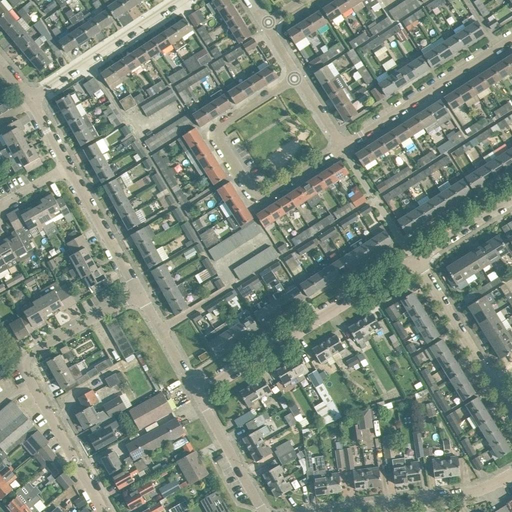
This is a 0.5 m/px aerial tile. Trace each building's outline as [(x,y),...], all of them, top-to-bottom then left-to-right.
[(96,9),(102,5),(98,0),(97,0),(93,3),(96,9)] [(127,11),(119,0),(103,0),(104,2),(104,1),(108,7),(115,18),(127,11)] [(119,0),(127,11),(138,3),(136,0),(119,0)] [(219,12),(231,4),(229,0),(213,0),(212,1),(219,12)] [(341,15),(352,8),(346,0),(336,0),(333,2),(341,15)] [(376,0),(361,0),(362,1),(363,1),(366,6),(368,10),(379,3),(376,0)] [(410,12),(415,9),(409,0),(406,0),(404,2),(410,12)] [(409,0),(415,9),(420,5),(416,0),(409,0)] [(479,10),(484,6),(480,0),(476,0),(474,2),(479,10)] [(27,13),(35,7),(35,6),(31,1),(17,12),(22,18),(27,13)] [(430,12),(437,7),(434,1),(426,6),(430,12)] [(0,18),(8,12),(0,2),(0,18)] [(330,21),(341,15),(333,2),(322,9),(330,21)] [(405,15),(410,12),(404,2),(399,5),(405,15)] [(226,22),(238,14),(231,4),(219,12),(226,22)] [(141,5),(130,10),(133,18),(145,13),(141,5)] [(400,18),(405,15),(399,5),(394,8),(400,18)] [(479,10),(484,17),(489,14),(484,6),(479,10)] [(395,21),(400,18),(394,8),(389,11),(395,21)] [(416,20),(417,20),(425,15),(421,9),(413,15),(416,20)] [(101,30),(113,22),(105,10),(92,18),(101,30)] [(75,15),(89,37),(101,30),(92,18),(88,21),(81,11),(75,15)] [(316,31),(317,30),(327,24),(319,11),(308,18),(316,31)] [(0,23),(6,31),(17,22),(8,12),(0,18),(0,23)] [(195,13),(195,12),(188,16),(195,27),(201,23),(195,13)] [(27,13),(22,18),(27,23),(32,19),(27,13)] [(232,33),(245,25),(238,14),(226,22),(232,33)] [(72,24),(67,28),(70,33),(78,45),(81,43),(82,44),(87,41),(86,40),(89,37),(75,15),(69,19),(72,24)] [(413,15),(407,18),(413,28),(419,24),(417,20),(416,20),(413,15)] [(377,24),(381,31),(392,24),(388,17),(377,24)] [(182,38),(193,31),(185,18),(174,25),(182,38)] [(319,34),(317,30),(316,31),(308,18),(298,25),(306,37),(310,35),(312,38),(319,34)] [(484,34),(477,22),(471,25),(467,19),(462,22),(474,40),(484,34)] [(40,20),(34,25),(37,29),(43,25),(40,20)] [(496,20),(488,24),(491,29),(499,25),(496,20)] [(14,41),(25,32),(17,22),(6,31),(14,41)] [(456,35),(463,47),(474,40),(462,22),(463,24),(453,30),(456,35)] [(400,23),(390,29),(394,35),(396,34),(399,32),(404,39),(405,41),(410,38),(400,23)] [(375,26),(369,29),(374,36),(381,31),(377,24),(375,26)] [(186,44),(182,38),(174,25),(163,32),(172,45),(176,51),(186,44)] [(239,44),(252,36),(245,25),(232,33),(239,44)] [(295,44),(306,37),(298,25),(287,32),(295,44)] [(52,30),(55,36),(62,32),(58,26),(52,30)] [(202,38),(208,33),(203,26),(197,30),(202,38)] [(393,36),(394,35),(390,29),(379,37),(383,43),(388,39),(390,42),(396,39),(393,36)] [(23,51),(34,42),(25,32),(14,41),(23,51)] [(48,32),(43,35),(46,41),(51,37),(48,32)] [(161,52),(172,45),(163,32),(153,39),(161,52)] [(356,38),(360,44),(369,39),(364,32),(356,38)] [(66,53),(78,45),(70,33),(58,41),(66,53)] [(208,33),(202,38),(207,45),(213,41),(208,33)] [(453,54),(463,47),(456,35),(445,42),(453,54)] [(38,48),(44,43),(39,37),(34,42),(23,51),(32,61),(42,52),(38,48)] [(385,46),(383,43),(379,37),(368,43),(372,49),(374,53),(385,46)] [(360,44),(356,38),(349,42),(353,49),(360,44)] [(151,59),(161,52),(153,39),(142,46),(151,59)] [(245,44),(243,46),(247,52),(250,50),(252,49),(258,45),(257,45),(254,39),(245,44)] [(58,58),(63,55),(55,42),(50,46),(58,58)] [(442,61),(453,54),(445,42),(434,49),(442,61)] [(329,50),(334,56),(344,50),(340,43),(329,50)] [(364,54),(372,49),(368,43),(361,48),(364,54)] [(431,44),(421,50),(431,67),(442,61),(434,49),(431,44)] [(140,66),(151,59),(142,46),(132,53),(140,66)] [(211,51),(210,51),(215,59),(222,55),(217,47),(216,47),(211,51)] [(232,52),(236,59),(244,54),(240,47),(232,52)] [(194,55),(201,66),(201,67),(211,60),(205,49),(194,55)] [(350,51),(346,53),(355,65),(361,61),(353,49),(350,51)] [(324,54),(318,57),(322,63),(334,56),(329,50),(324,54)] [(40,71),(51,62),(42,52),(32,61),(40,71)] [(229,63),(236,59),(232,52),(225,57),(229,63)] [(130,73),(140,66),(132,53),(121,60),(130,73)] [(194,55),(183,61),(190,73),(201,67),(201,66),(194,55)] [(312,70),(322,63),(318,57),(308,64),(312,70)] [(418,76),(429,69),(421,57),(411,64),(418,76)] [(211,65),(215,72),(226,65),(222,58),(211,65)] [(394,58),(383,63),(387,70),(397,65),(394,58)] [(418,76),(411,64),(407,58),(397,65),(408,83),(418,76)] [(500,79),(511,71),(511,70),(505,59),(492,67),(500,79)] [(120,79),(130,73),(121,60),(111,67),(122,83),(120,79)] [(326,66),(314,74),(322,86),(339,75),(331,63),(326,66)] [(268,84),(278,78),(271,65),(260,72),(268,84)] [(362,77),(369,73),(364,65),(357,70),(362,77)] [(397,89),(408,83),(397,65),(386,72),(390,77),(397,89)] [(120,84),(122,83),(111,67),(101,74),(111,90),(120,84)] [(207,67),(196,74),(200,81),(211,74),(207,67)] [(500,79),(492,67),(480,74),(488,86),(500,79)] [(184,68),(176,73),(179,79),(187,75),(187,74),(184,68)] [(257,91),(268,84),(260,72),(249,79),(257,91)] [(176,73),(168,78),(171,83),(172,84),(179,79),(176,73)] [(369,73),(362,77),(367,85),(374,81),(369,73)] [(196,74),(185,80),(192,91),(200,87),(197,82),(200,81),(196,74)] [(488,86),(480,74),(468,82),(476,94),(488,86)] [(339,75),(322,86),(329,98),(343,90),(347,87),(339,75)] [(386,96),(397,89),(390,77),(379,84),(386,96)] [(94,78),(83,85),(91,96),(101,89),(94,78)] [(246,98),(257,91),(249,79),(238,85),(246,98)] [(185,80),(175,87),(179,94),(185,103),(186,105),(192,102),(185,90),(187,89),(196,103),(198,101),(192,91),(185,80)] [(162,81),(154,86),(158,92),(166,87),(165,86),(162,81)] [(456,90),(464,102),(476,94),(468,82),(456,90)] [(236,105),(246,98),(238,85),(228,92),(236,105)] [(154,86),(146,90),(150,97),(158,92),(154,86)] [(372,90),(371,91),(372,93),(378,102),(384,98),(378,89),(377,87),(373,89),(372,90)] [(172,102),(177,99),(171,89),(166,92),(172,102)] [(232,107),(224,94),(221,90),(210,97),(213,101),(214,101),(222,114),(232,107)] [(337,110),(350,102),(343,90),(329,98),(337,110)] [(451,110),(464,102),(456,90),(444,98),(451,110)] [(69,95),(57,102),(63,113),(75,106),(81,103),(81,102),(75,91),(69,95)] [(167,105),(172,102),(166,92),(161,95),(167,105)] [(140,94),(133,98),(137,105),(144,100),(140,94)] [(134,106),(136,105),(137,105),(133,98),(131,95),(128,96),(119,101),(126,111),(134,106)] [(162,108),(167,105),(161,95),(156,98),(162,108)] [(157,111),(162,108),(156,98),(151,101),(157,111)] [(505,114),(511,109),(511,99),(501,107),(505,114)] [(439,125),(452,118),(440,100),(428,108),(439,125)] [(152,114),(157,111),(151,101),(146,104),(152,114)] [(211,121),(222,114),(214,101),(213,101),(203,108),(211,121)] [(13,108),(8,102),(1,106),(5,113),(13,108)] [(345,123),(358,114),(350,102),(337,110),(345,123)] [(107,109),(104,111),(105,113),(107,117),(117,111),(112,104),(106,107),(107,109)] [(147,117),(152,114),(146,104),(141,106),(147,117)] [(69,124),(81,117),(75,106),(63,113),(69,124)] [(501,107),(494,112),(496,116),(497,117),(498,118),(505,114),(501,107)] [(200,127),(211,121),(203,108),(192,115),(200,127)] [(427,133),(439,125),(428,108),(416,115),(424,128),(427,133)] [(458,110),(460,121),(468,119),(465,108),(458,110)] [(117,111),(107,117),(110,122),(111,125),(113,128),(114,128),(124,122),(117,111)] [(81,117),(69,124),(75,135),(92,125),(86,114),(81,117)] [(183,117),(189,128),(194,124),(187,114),(183,117)] [(412,136),(424,128),(416,115),(404,123),(412,136)] [(184,131),(189,128),(183,117),(178,120),(184,131)] [(477,122),(481,129),(489,124),(485,117),(477,122)] [(504,119),(497,124),(500,130),(508,125),(504,119)] [(0,131),(9,147),(24,138),(18,128),(22,126),(18,120),(0,129),(0,131)] [(180,134),(184,131),(178,120),(173,123),(180,134)] [(469,137),(481,129),(477,122),(465,130),(469,137)] [(175,137),(180,134),(173,123),(168,127),(175,137)] [(400,144),(412,136),(404,123),(392,131),(400,144)] [(81,146),(99,137),(92,125),(75,135),(81,146)] [(131,133),(126,125),(121,129),(126,137),(131,133)] [(170,140),(175,137),(168,127),(164,130),(170,140)] [(196,128),(183,136),(190,148),(203,140),(196,128)] [(490,128),(482,133),(486,139),(494,134),(490,128)] [(165,143),(170,140),(164,130),(159,133),(165,143)] [(453,134),(447,138),(449,140),(453,147),(465,139),(460,130),(455,133),(453,134)] [(388,152),(400,144),(392,131),(379,138),(388,152)] [(161,146),(165,143),(159,133),(154,136),(161,146)] [(482,133),(475,137),(479,144),(481,142),(483,145),(488,142),(486,139),(482,133)] [(137,150),(141,147),(137,140),(136,140),(133,136),(122,143),(126,148),(131,144),(135,151),(137,150)] [(156,149),(161,146),(154,136),(149,139),(156,149)] [(18,156),(34,147),(31,143),(28,145),(24,138),(9,147),(0,151),(6,163),(9,161),(18,156)] [(376,159),(388,152),(379,138),(367,146),(376,159)] [(151,152),(156,149),(149,139),(145,142),(151,152)] [(203,140),(190,148),(198,161),(211,152),(203,140)] [(441,154),(453,147),(449,140),(437,148),(441,154)] [(469,141),(461,146),(465,152),(473,147),(469,141)] [(90,161),(102,154),(96,143),(83,150),(90,161)] [(364,167),(376,159),(367,146),(355,154),(364,167)] [(461,146),(453,151),(457,157),(465,152),(461,146)] [(27,172),(43,164),(34,147),(18,156),(9,161),(15,171),(24,167),(27,172)] [(135,151),(141,159),(147,155),(141,147),(137,150),(135,151)] [(425,156),(429,162),(437,157),(432,150),(425,156)] [(159,151),(152,156),(156,163),(163,159),(159,151)] [(507,171),(511,167),(511,155),(509,151),(498,157),(507,171)] [(211,152),(198,161),(206,173),(219,165),(211,152)] [(96,172),(108,165),(102,154),(90,161),(96,172)] [(442,167),(451,161),(447,155),(438,161),(442,167)] [(421,167),(429,162),(425,156),(417,160),(421,167)] [(496,178),(507,171),(498,157),(487,164),(496,178)] [(149,158),(143,162),(147,169),(153,166),(149,158)] [(330,167),(338,180),(349,173),(341,161),(330,167)] [(433,173),(442,167),(438,161),(429,167),(433,173)] [(485,185),(496,178),(487,164),(477,171),(485,185)] [(102,183),(114,176),(108,165),(96,172),(102,183)] [(219,165),(206,173),(214,185),(227,177),(227,176),(226,177),(219,165)] [(400,171),(405,178),(413,172),(409,166),(400,171)] [(328,187),(338,180),(330,167),(320,174),(328,187)] [(168,168),(162,172),(167,181),(173,176),(171,172),(168,168)] [(395,174),(393,176),(397,182),(405,178),(400,171),(395,174)] [(415,176),(419,182),(427,177),(423,171),(415,176)] [(466,178),(474,191),(485,185),(477,171),(466,178)] [(122,190),(122,191),(133,184),(127,172),(120,176),(116,179),(104,186),(110,197),(122,190)] [(157,185),(163,182),(157,173),(151,177),(157,185)] [(317,194),(328,187),(320,174),(309,181),(317,194)] [(173,176),(167,181),(168,183),(171,188),(178,184),(173,176)] [(415,176),(408,181),(411,187),(414,185),(419,182),(415,176)] [(452,187),(460,200),(471,193),(463,180),(452,187)] [(317,194),(309,181),(298,188),(306,200),(310,206),(320,199),(319,197),(317,194)] [(163,182),(157,185),(161,192),(167,189),(163,182)] [(230,182),(217,190),(224,203),(237,194),(230,183),(230,182)] [(376,187),(380,193),(388,188),(384,182),(376,187)] [(393,190),(397,195),(403,191),(400,186),(393,190)] [(450,207),(460,200),(452,187),(441,194),(450,207)] [(296,207),(306,200),(298,188),(288,195),(296,207)] [(128,201),(122,191),(122,190),(110,197),(116,208),(128,201)] [(386,202),(397,195),(393,190),(383,197),(386,202)] [(356,207),(366,201),(360,191),(350,198),(356,207)] [(183,193),(176,197),(181,205),(188,201),(183,193)] [(41,200),(52,219),(55,217),(57,220),(64,216),(70,213),(62,197),(56,201),(52,194),(41,200)] [(237,194),(224,203),(232,215),(245,207),(237,194)] [(439,214),(450,207),(441,194),(430,200),(439,214)] [(165,198),(169,206),(175,203),(170,195),(165,198)] [(285,214),(296,207),(288,195),(277,201),(285,214)] [(56,226),(52,219),(41,200),(37,203),(39,206),(32,210),(43,230),(44,229),(47,236),(51,234),(49,230),(56,226)] [(428,221),(439,214),(430,200),(420,207),(428,221)] [(122,219),(134,212),(128,201),(116,208),(122,219)] [(275,221),(285,214),(277,201),(267,208),(275,221)] [(341,207),(345,214),(353,209),(349,203),(341,207)] [(369,204),(358,211),(362,217),(370,212),(372,210),(372,209),(369,205),(369,204)] [(196,215),(191,206),(184,210),(189,218),(196,215)] [(245,207),(232,215),(240,227),(253,219),(253,218),(245,207)] [(341,207),(333,213),(337,219),(345,214),(341,207)] [(417,228),(428,221),(420,207),(409,214),(417,228)] [(178,208),(172,211),(179,223),(185,219),(178,208)] [(264,227),(275,221),(267,208),(256,215),(264,227)] [(18,209),(12,212),(25,234),(25,235),(30,232),(30,231),(37,227),(40,232),(43,230),(32,210),(26,213),(24,210),(20,212),(18,209)] [(134,212),(122,219),(128,230),(146,220),(140,209),(134,212)] [(16,233),(6,239),(16,257),(22,253),(27,251),(32,248),(28,241),(25,235),(25,234),(12,212),(7,215),(8,217),(9,219),(15,230),(15,231),(16,233)] [(347,218),(351,224),(359,219),(355,213),(347,218)] [(334,221),(330,214),(319,221),(324,228),(334,221)] [(407,234),(417,228),(409,214),(398,221),(407,234)] [(343,228),(351,224),(347,218),(339,223),(343,228)] [(197,231),(203,227),(199,219),(192,223),(197,231)] [(255,221),(250,225),(257,235),(262,232),(255,221)] [(319,221),(312,226),(316,233),(324,228),(319,221)] [(186,234),(192,231),(187,222),(181,226),(186,234)] [(511,232),(511,235),(502,242),(506,247),(511,244),(511,249),(511,223),(511,222),(507,224),(511,232)] [(143,228),(131,235),(131,236),(132,235),(138,246),(155,236),(149,225),(144,228),(143,228)] [(250,225),(245,228),(251,238),(257,235),(250,225)] [(382,225),(371,232),(375,237),(382,249),(392,242),(393,243),(386,231),(382,225)] [(334,226),(326,231),(330,237),(331,236),(337,232),(334,226)] [(199,235),(207,248),(220,240),(212,227),(199,235)] [(245,228),(239,231),(246,242),(251,238),(245,228)] [(307,229),(298,235),(303,241),(311,236),(307,229)] [(78,237),(75,231),(68,235),(71,241),(78,237)] [(197,240),(196,238),(192,231),(186,234),(190,240),(184,244),(186,247),(197,240)] [(239,231),(234,234),(241,245),(246,242),(239,231)] [(322,242),(330,237),(326,231),(318,236),(322,242)] [(370,240),(364,244),(372,256),(382,249),(375,237),(372,232),(367,235),(370,240)] [(234,234),(229,238),(236,248),(241,245),(234,234)] [(86,241),(82,235),(78,237),(71,241),(67,243),(70,249),(75,247),(86,241)] [(295,246),(303,241),(298,235),(291,239),(295,246)] [(511,249),(511,244),(506,247),(502,242),(498,235),(498,236),(492,239),(491,237),(488,239),(500,258),(509,252),(511,256),(511,249)] [(155,236),(138,246),(144,257),(156,250),(150,240),(156,236),(155,236)] [(229,238),(224,241),(231,252),(236,248),(229,238)] [(7,243),(0,246),(0,254),(5,263),(16,257),(6,239),(5,239),(7,243)] [(361,239),(350,246),(353,251),(361,262),(372,256),(364,244),(361,239)] [(491,263),(500,258),(488,239),(485,240),(487,243),(481,246),(491,263)] [(312,240),(305,245),(308,251),(316,246),(312,240)] [(88,252),(86,248),(89,246),(86,241),(75,247),(70,249),(67,251),(70,256),(76,267),(91,258),(88,252)] [(224,241),(219,244),(226,255),(231,252),(224,241)] [(199,243),(193,246),(198,254),(204,251),(199,243)] [(285,243),(277,248),(282,255),(289,250),(285,243)] [(219,244),(214,247),(220,258),(226,255),(219,244)] [(301,256),(308,251),(305,245),(297,250),(301,256)] [(271,246),(266,250),(272,260),(278,257),(271,246)] [(483,268),(491,263),(481,246),(475,250),(474,248),(471,249),(483,268)] [(156,250),(144,257),(150,267),(149,268),(150,268),(162,262),(163,261),(162,261),(168,258),(165,251),(162,247),(156,250)] [(214,247),(209,251),(215,261),(220,258),(214,247)] [(196,254),(192,248),(184,253),(187,259),(196,254)] [(483,268),(471,249),(468,251),(469,253),(463,257),(474,274),(476,278),(479,276),(477,272),(483,268)] [(266,250),(260,253),(267,264),(272,260),(266,250)] [(294,251),(283,259),(287,264),(292,261),(296,268),(298,266),(302,264),(298,257),(294,251)] [(353,251),(343,258),(350,269),(361,262),(353,251)] [(260,253),(255,256),(262,267),(267,264),(260,253)] [(255,256),(250,260),(256,270),(262,267),(255,256)] [(207,269),(212,266),(207,257),(202,261),(207,269)] [(465,279),(474,274),(463,257),(458,261),(456,258),(453,260),(465,279)] [(82,278),(85,276),(101,268),(98,263),(95,265),(91,258),(76,267),(69,271),(72,277),(79,273),(82,278)] [(343,258),(332,264),(339,276),(350,269),(343,258)] [(51,270),(57,267),(53,259),(47,262),(51,270)] [(250,260),(244,263),(251,274),(256,270),(250,260)] [(457,284),(465,279),(453,260),(451,262),(452,264),(446,268),(446,267),(446,268),(450,274),(447,276),(453,287),(456,285),(457,285),(457,284)] [(277,262),(270,267),(273,273),(281,268),(278,262),(277,262)] [(244,263),(239,266),(246,277),(251,274),(244,263)] [(163,264),(151,271),(152,272),(152,271),(158,282),(170,275),(163,264)] [(332,264),(321,271),(329,283),(339,276),(332,264)] [(201,283),(217,273),(212,266),(207,269),(196,275),(201,283)] [(239,266),(234,270),(241,280),(246,277),(239,266)] [(270,267),(259,274),(263,280),(266,278),(270,276),(273,273),(270,267)] [(95,293),(113,282),(110,276),(106,278),(101,268),(85,276),(95,293)] [(321,271),(311,278),(318,290),(329,283),(321,271)] [(506,282),(511,278),(511,277),(509,273),(503,277),(506,282)] [(13,278),(16,284),(25,279),(22,274),(13,278)] [(170,275),(158,282),(164,293),(176,286),(170,275)] [(215,282),(219,290),(225,286),(220,278),(218,275),(212,279),(214,282),(215,282)] [(263,286),(260,281),(256,276),(248,281),(252,286),(256,291),(263,286)] [(33,277),(25,281),(28,286),(36,281),(33,277)] [(502,281),(500,278),(498,277),(491,281),(494,287),(502,281)] [(9,288),(16,284),(13,278),(5,283),(9,288)] [(311,278),(300,285),(308,297),(308,296),(318,290),(311,278)] [(241,285),(242,287),(244,291),(252,286),(248,281),(241,285)] [(485,292),(494,287),(491,281),(482,287),(485,292)] [(176,286),(164,293),(171,304),(182,297),(188,294),(182,283),(176,286)] [(279,292),(272,296),(273,297),(276,302),(283,312),(294,305),(287,295),(279,283),(275,285),(279,292)] [(71,292),(68,287),(62,291),(64,295),(71,292)] [(477,297),(485,292),(482,287),(473,292),(477,297)] [(298,288),(287,295),(294,305),(304,299),(305,299),(298,288)] [(55,290),(44,296),(52,312),(59,308),(63,306),(65,309),(71,306),(64,295),(62,291),(57,293),(55,290)] [(224,296),(227,302),(235,297),(232,291),(224,296)] [(477,297),(473,292),(473,291),(462,298),(466,304),(477,297)] [(40,299),(33,302),(42,318),(46,315),(52,312),(44,296),(44,297),(41,292),(37,294),(40,299)] [(71,306),(76,303),(71,292),(64,295),(71,306)] [(403,314),(419,303),(413,292),(385,310),(392,321),(401,315),(397,310),(404,306),(407,311),(403,314)] [(490,293),(468,306),(468,307),(472,312),(470,314),(471,316),(490,304),(495,301),(490,293)] [(182,297),(171,304),(176,315),(176,316),(189,308),(182,297)] [(272,304),(266,308),(272,319),(283,312),(276,302),(273,297),(269,299),(272,304)] [(227,307),(225,303),(221,298),(213,303),(219,312),(227,307)] [(261,301),(251,308),(262,326),(262,325),(272,319),(266,308),(261,301)] [(22,308),(26,315),(20,318),(29,334),(46,324),(44,321),(33,302),(22,308)] [(219,312),(213,303),(206,308),(209,313),(212,311),(215,315),(219,313),(219,312)] [(414,322),(426,314),(419,303),(403,314),(406,318),(410,316),(414,322)] [(478,323),(496,313),(490,304),(471,316),(473,320),(475,318),(478,323)] [(246,319),(240,322),(248,334),(258,328),(259,328),(248,311),(243,314),(246,319)] [(199,312),(191,317),(195,322),(202,318),(202,317),(199,312)] [(482,333),(501,321),(496,313),(478,323),(482,330),(480,331),(482,333)] [(368,334),(369,334),(375,330),(376,332),(382,328),(373,314),(361,321),(368,334)] [(420,333),(433,325),(426,314),(414,322),(420,333)] [(13,343),(29,334),(20,318),(10,324),(7,319),(1,323),(13,343)] [(109,330),(119,324),(116,318),(105,324),(109,330)] [(398,332),(404,328),(399,320),(393,324),(398,332)] [(371,339),(369,334),(368,334),(361,321),(349,328),(357,343),(358,342),(363,349),(367,346),(365,342),(371,339)] [(489,341),(506,330),(501,321),(482,333),(484,337),(486,336),(489,341)] [(215,329),(215,330),(226,348),(237,341),(230,329),(226,322),(215,329)] [(240,322),(230,329),(237,341),(248,334),(240,322)] [(112,335),(122,329),(119,324),(109,330),(112,335)] [(427,344),(440,336),(433,325),(420,333),(427,344)] [(404,328),(398,332),(403,339),(409,336),(404,328)] [(493,351),(511,339),(511,338),(511,332),(509,328),(506,331),(506,330),(489,341),(493,347),(491,348),(493,351)] [(115,341),(125,335),(122,329),(112,335),(115,341)] [(215,330),(204,336),(216,355),(226,348),(215,330)] [(402,351),(398,346),(400,345),(394,334),(389,337),(393,343),(392,343),(395,348),(398,353),(402,351)] [(118,347),(128,341),(125,335),(115,341),(118,347)] [(324,342),(332,355),(338,351),(340,353),(345,350),(337,335),(324,342)] [(436,358),(449,350),(442,339),(429,347),(436,358)] [(500,359),(511,351),(511,339),(493,351),(495,354),(497,353),(500,358),(500,359)] [(121,353),(132,347),(128,341),(118,347),(121,353)] [(326,358),(332,355),(324,342),(312,349),(321,364),(327,361),(326,358)] [(411,353),(416,350),(412,342),(406,345),(411,353)] [(67,345),(60,349),(63,355),(65,354),(67,352),(70,350),(67,345)] [(124,358),(135,352),(132,347),(121,353),(124,358)] [(443,369),(455,361),(449,350),(436,358),(443,369)] [(206,352),(198,357),(201,362),(209,357),(206,352)] [(357,356),(361,362),(366,359),(362,353),(357,356)] [(413,357),(417,365),(423,362),(422,359),(424,358),(421,353),(413,357)] [(55,375),(67,369),(60,356),(48,362),(55,375)] [(356,356),(350,359),(354,366),(360,362),(356,356)] [(289,363),(296,376),(303,372),(304,374),(309,371),(300,357),(289,363)] [(110,367),(106,360),(94,366),(96,369),(98,373),(110,367)] [(449,379),(462,372),(455,361),(443,369),(449,379)] [(289,380),(296,376),(289,363),(276,371),(285,386),(291,382),(289,380)] [(64,388),(75,382),(74,381),(77,379),(83,376),(79,370),(76,364),(67,369),(55,375),(62,389),(64,388)] [(425,379),(431,376),(427,368),(421,371),(425,379)] [(87,374),(90,379),(99,374),(98,373),(96,369),(87,374)] [(317,370),(308,375),(315,388),(316,388),(323,402),(326,405),(333,401),(326,390),(323,384),(324,383),(322,380),(319,374),(317,370)] [(328,377),(324,371),(319,374),(322,380),(328,377)] [(456,390),(469,382),(462,372),(449,379),(456,390)] [(110,388),(120,383),(115,373),(105,379),(110,388)] [(83,376),(77,379),(80,385),(90,379),(87,374),(83,376)] [(425,379),(430,387),(436,384),(431,376),(425,379)] [(252,385),(260,398),(266,395),(267,396),(273,393),(264,378),(252,385)] [(463,401),(475,393),(469,382),(456,390),(463,401)] [(254,402),(260,398),(252,385),(240,392),(249,407),(255,404),(254,402)] [(84,408),(93,404),(99,400),(93,390),(78,398),(84,408)] [(438,401),(444,398),(439,390),(433,393),(438,401)] [(173,411),(162,392),(128,411),(139,430),(173,411)] [(285,401),(282,395),(277,398),(281,404),(285,401)] [(104,405),(106,409),(110,417),(113,416),(119,413),(126,408),(119,396),(104,405)] [(472,415),(484,408),(478,397),(465,404),(472,415)] [(444,412),(450,409),(444,398),(438,401),(444,412)] [(0,432),(23,413),(14,402),(13,401),(0,411),(0,432)] [(314,407),(324,424),(335,420),(342,416),(333,401),(326,405),(323,402),(314,407)] [(110,417),(106,409),(99,413),(99,412),(97,413),(93,406),(77,415),(85,429),(97,422),(98,424),(101,422),(110,417)] [(433,407),(427,409),(429,415),(435,414),(433,407)] [(491,418),(484,408),(472,415),(479,426),(491,418)] [(371,409),(358,413),(361,430),(373,428),(372,420),(371,415),(371,409)] [(267,410),(262,413),(265,420),(270,417),(267,410)] [(456,410),(446,416),(453,427),(458,424),(462,421),(461,420),(456,410)] [(238,427),(246,422),(254,418),(250,411),(234,420),(238,427)] [(27,440),(38,430),(23,413),(0,432),(0,463),(27,440)] [(119,413),(113,416),(116,422),(122,419),(119,413)] [(302,419),(299,413),(294,417),(297,422),(302,419)] [(110,417),(101,422),(104,427),(89,436),(96,449),(117,438),(111,429),(118,425),(116,422),(113,416),(110,417)] [(185,433),(182,428),(177,418),(126,445),(131,456),(134,460),(176,437),(185,433)] [(485,437),(498,429),(491,418),(479,426),(485,437)] [(255,419),(246,423),(250,431),(259,426),(255,419)] [(361,432),(360,424),(352,425),(353,433),(361,432)] [(458,424),(453,427),(457,435),(463,431),(458,424)] [(249,450),(263,442),(261,438),(263,436),(270,432),(266,425),(243,438),(249,450)] [(492,447),(504,440),(498,429),(485,437),(492,447)] [(38,430),(27,440),(37,452),(39,451),(47,444),(49,442),(43,435),(38,430)] [(465,449),(471,445),(467,437),(461,441),(465,449)] [(387,458),(395,457),(393,441),(392,441),(392,438),(385,439),(385,442),(387,458)] [(277,449),(275,451),(278,458),(294,449),(289,440),(276,447),(277,449)] [(492,447),(499,458),(511,451),(504,440),(492,447)] [(346,467),(343,449),(342,449),(341,441),(336,442),(337,450),(335,450),(338,468),(346,467)] [(249,450),(256,462),(272,453),(269,446),(266,448),(263,442),(249,450)] [(424,457),(422,442),(414,443),(416,458),(424,457)] [(47,444),(39,451),(40,453),(42,455),(46,461),(49,464),(57,458),(58,457),(48,445),(47,444)] [(470,457),(471,456),(476,453),(471,445),(465,449),(470,457)] [(343,449),(346,467),(346,470),(355,469),(351,447),(343,448),(343,449)] [(432,448),(424,449),(425,457),(433,455),(432,448)] [(294,449),(278,458),(282,465),(298,456),(294,449)] [(208,474),(196,452),(195,451),(178,461),(190,484),(208,474)] [(114,452),(102,459),(110,474),(122,467),(114,452)] [(131,456),(124,460),(126,464),(133,461),(134,460),(131,456)] [(447,476),(460,475),(458,457),(450,458),(450,460),(445,461),(447,476)] [(473,460),(472,460),(479,471),(483,468),(484,467),(479,459),(478,457),(473,460)] [(52,471),(62,463),(58,458),(48,466),(52,471)] [(127,469),(112,478),(119,489),(134,481),(132,477),(148,468),(143,458),(134,463),(133,461),(126,464),(125,465),(125,466),(127,469)] [(408,482),(405,466),(404,458),(392,459),(393,465),(392,465),(395,484),(408,482)] [(447,476),(445,461),(440,461),(439,459),(432,460),(435,478),(447,476)] [(317,476),(313,477),(314,482),(316,495),(328,493),(326,477),(324,462),(315,463),(316,470),(317,476)] [(408,482),(421,480),(418,462),(411,463),(411,465),(405,466),(408,482)] [(160,463),(153,467),(156,473),(163,469),(160,463)] [(270,486),(283,478),(280,474),(283,472),(279,465),(263,474),(270,486)] [(0,483),(13,472),(9,467),(0,474),(0,483)] [(366,469),(369,488),(381,486),(379,468),(366,469)] [(369,488),(366,469),(353,471),(355,489),(369,488)] [(13,472),(0,483),(0,498),(1,499),(12,490),(8,485),(17,477),(13,472)] [(64,473),(65,472),(57,478),(66,490),(73,484),(69,479),(70,478),(69,478),(64,473)] [(328,493),(342,491),(339,473),(331,474),(332,476),(326,477),(328,493)] [(308,483),(307,477),(299,481),(302,486),(308,483)] [(283,478),(270,486),(276,498),(292,489),(288,482),(286,483),(284,481),(283,478)] [(181,489),(176,479),(158,489),(164,498),(181,489)] [(124,499),(131,510),(145,502),(141,496),(154,489),(150,482),(129,494),(130,496),(124,499)] [(11,511),(16,511),(38,494),(34,490),(21,500),(18,496),(6,505),(11,511)] [(215,511),(229,511),(217,491),(207,496),(215,511)] [(39,511),(34,505),(42,499),(38,494),(16,511),(39,511)] [(78,509),(87,504),(82,495),(73,501),(78,509)] [(181,511),(183,511),(190,507),(186,500),(171,509),(170,511),(181,511)] [(511,511),(511,501),(494,511),(511,511)] [(160,502),(143,511),(161,511),(164,509),(160,502)]
